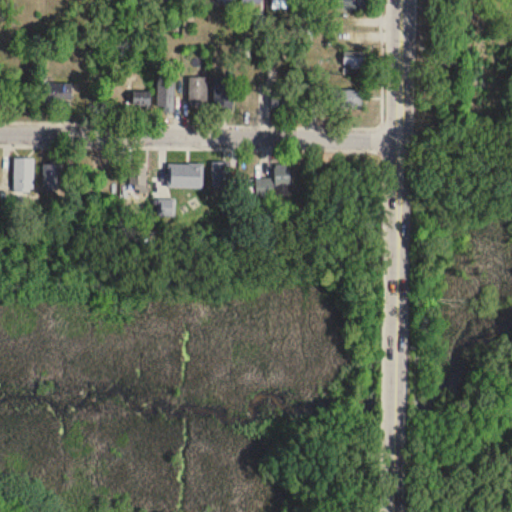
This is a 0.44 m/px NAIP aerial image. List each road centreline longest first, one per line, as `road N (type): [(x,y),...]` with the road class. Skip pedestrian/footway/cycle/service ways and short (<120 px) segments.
road 1 (secondary): [(392,511),(399,0)]
road 2 (residential): [(0,131),(398,139)]
